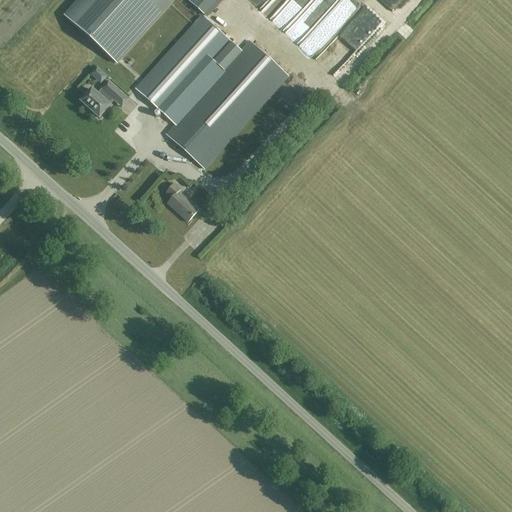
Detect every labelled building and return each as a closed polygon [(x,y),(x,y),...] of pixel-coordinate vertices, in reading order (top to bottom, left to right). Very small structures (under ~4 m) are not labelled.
[(117,64),(174,0),(80,0),(65,17),(117,64)] [(218,0),(186,0),(204,16),(218,0)] [(305,22),(324,0),(302,0),(293,11),(305,22)] [(394,6),(400,0),(381,0),(391,9),(394,6)] [(321,53),(338,65),(374,16),(357,4),(321,53)] [(251,42),(224,72),(214,63),(232,43),(203,16),(136,90),(139,93),(144,97),(171,122),(180,113),(179,112),(181,109),(177,104),(187,92),(197,101),(166,135),(204,170),(289,77),(251,42)] [(129,101),(129,100),(109,82),(102,90),(98,95),(92,90),(82,102),(98,117),(100,118),(110,106),(109,105),(113,100),(122,108),(123,107),(129,101)] [(314,100),(310,105),(319,113),(323,108),(314,100)] [(199,211),(179,193),(181,190),(175,185),(167,194),(173,199),(168,205),(188,223),(199,211)]
